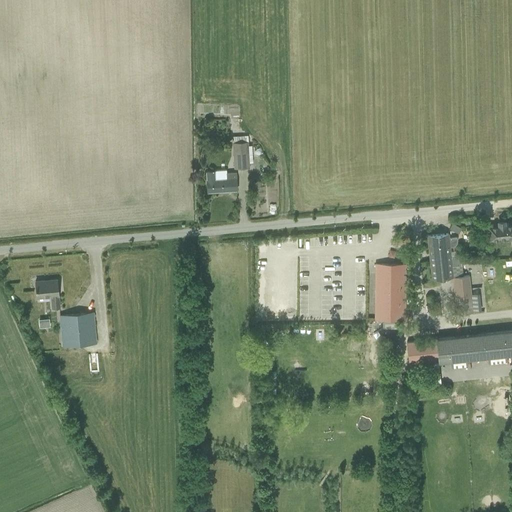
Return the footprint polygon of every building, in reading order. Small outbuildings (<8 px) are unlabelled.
[(232,136),(234,168),(249,167),(247,135),(232,136)] [(206,171),(206,182),(207,192),(237,190),(236,172),(226,173),(226,169),(214,170),(206,171)] [(497,223),(486,225),(488,242),(511,239),(511,221),(505,222),(505,220),(497,221),(497,223)] [(451,223),(448,229),(454,231),(457,226),(451,223)] [(461,265),(460,256),(450,257),(449,246),(452,246),(453,246),(455,244),(456,243),(457,241),(456,237),(448,238),(448,233),(427,235),(428,245),(429,254),(431,279),(449,277),(449,282),(453,282),(453,284),(456,314),(473,312),(469,275),(452,277),(451,266),(461,265)] [(375,274),(375,320),(405,320),(405,274),(405,264),(375,264),(375,274)] [(36,297),(51,296),(52,308),(59,307),(58,295),(57,279),(49,280),(49,281),(44,282),(44,280),(35,281),(36,297)] [(93,312),(59,315),(60,325),(62,339),(95,336),(94,322),(93,312)] [(511,331),(436,339),(439,361),(511,353),(511,331)] [(436,339),(406,342),(409,364),(439,361),(436,339)]
